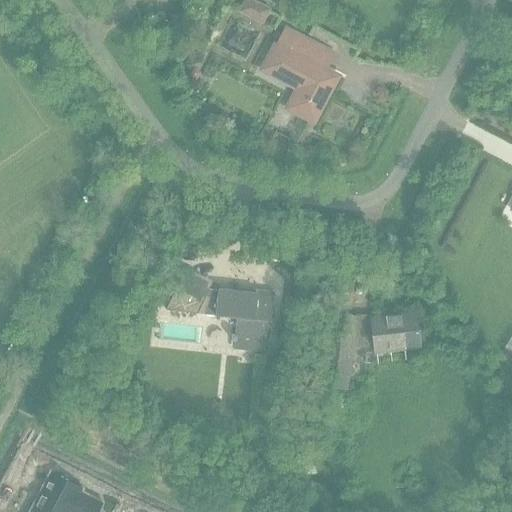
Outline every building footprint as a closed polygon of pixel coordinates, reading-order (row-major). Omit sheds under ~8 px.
[(257,0),(243,0),(238,10),(263,23),(271,7),(257,0)] [(286,109),(313,122),(337,76),(317,66),(325,51),(283,29),(261,70),(297,89),(286,109)] [(166,311),(197,314),(211,285),(183,273),(166,311)] [(258,291),(258,294),(217,290),(215,316),(236,318),(233,348),(266,352),(269,322),(272,322),(275,293),(258,291)] [(367,353),(420,347),(416,313),(372,318),(370,320),(355,318),(356,316),(331,313),(322,385),(347,388),(348,379),(360,380),(362,362),(365,362),(367,353)] [(81,489),(50,473),(29,511),(96,511),(101,503),(79,492),(81,489)] [(126,499),(121,508),(128,511),(129,511),(134,504),(126,499)]
